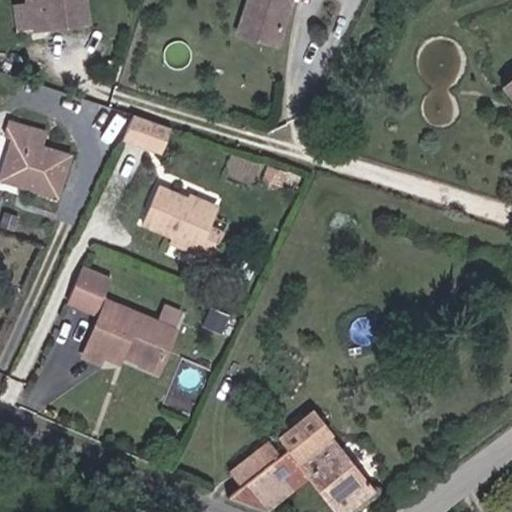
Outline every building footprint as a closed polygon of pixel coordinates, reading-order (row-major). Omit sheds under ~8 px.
[(86,16),(83,0),(25,0),(27,12),(62,7),(63,19),(86,16)] [(284,29),(292,0),(251,0),(246,17),(284,29)] [(63,19),(62,7),(27,12),(29,23),(63,19)] [(279,43),(284,29),(246,17),(241,31),(279,43)] [(162,154),(171,130),(134,117),(125,142),(162,154)] [(14,118),(10,131),(18,134),(6,176),(62,194),(75,151),(44,141),(48,128),(14,118)] [(220,209),(160,183),(145,218),(177,232),(202,243),(200,249),(218,258),(229,229),(215,223),(220,209)] [(202,243),(177,232),(174,239),(200,249),(202,243)] [(114,279),(83,268),(71,299),(102,311),(106,301),(114,279)] [(105,354),(160,375),(178,328),(106,301),(102,311),(86,354),(102,360),(105,354)] [(228,495),(261,509),(304,474),(334,511),(347,511),(374,489),(371,485),(337,442),(311,410),(276,440),(283,448),(228,495)] [(337,442),(371,485),(389,471),(354,427),(337,442)]
